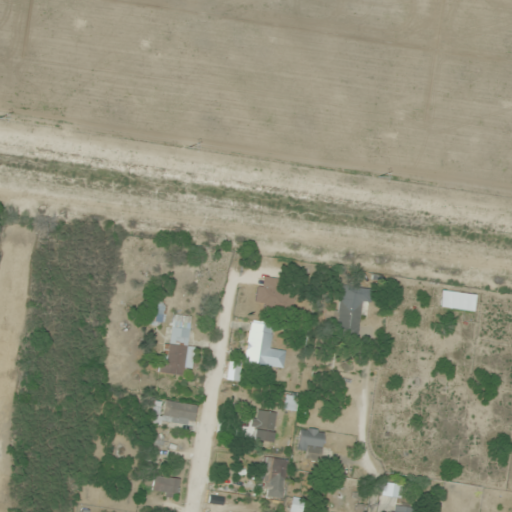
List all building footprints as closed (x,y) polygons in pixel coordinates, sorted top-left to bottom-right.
[(407,21),(409,3),(380,0),(351,0),(350,14),(407,21)] [(254,299),(277,310),(284,296),(262,284),(254,299)] [(341,286),(336,331),(358,333),(362,302),(371,303),(372,290),(341,286)] [(475,296),(442,292),(440,307),(473,311),(475,296)] [(166,305),(149,305),(148,326),(165,327),(166,305)] [(165,374),(187,376),(193,318),(170,316),(165,374)] [(284,368),(284,351),(271,350),(272,325),(249,324),(247,365),(284,368)] [(296,411),(297,397),(285,395),(283,409),(296,411)] [(160,424),(194,424),(194,405),(160,405),(160,424)] [(270,444),(277,414),(256,409),(249,439),(270,444)] [(320,454),(324,431),(300,428),(297,451),(320,454)] [(162,436),(153,437),(155,446),(163,445),(162,436)] [(284,498),(286,460),(270,459),(268,497),(284,498)] [(151,493),(177,497),(180,480),(154,476),(151,493)]
